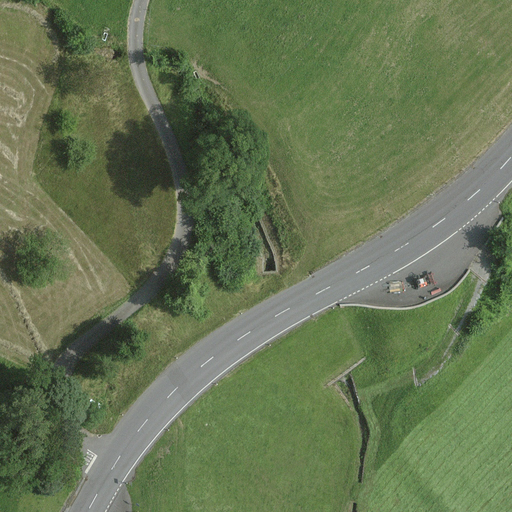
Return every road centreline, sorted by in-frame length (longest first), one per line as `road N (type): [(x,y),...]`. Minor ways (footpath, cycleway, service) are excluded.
road 1 (primary): [(90,511),(158,407),(209,360),(449,214),(511,154)]
road 2 (track): [(142,0),(141,76),(169,130),(186,201),(182,240),(156,288),(63,363),(52,395),(67,428),(117,464)]
road 3 (track): [(380,444),(392,394),(432,366),(480,263),(429,226)]
